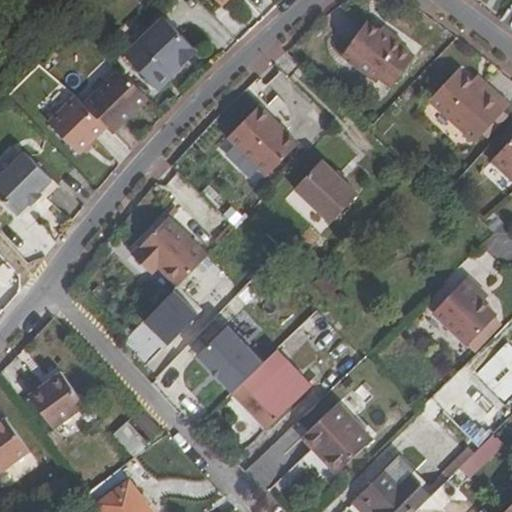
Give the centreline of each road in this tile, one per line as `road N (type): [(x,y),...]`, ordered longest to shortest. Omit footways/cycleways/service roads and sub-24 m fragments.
road 1 (residential): [(304,0),(108,194),(46,282)]
road 2 (residential): [(257,511),(46,282)]
